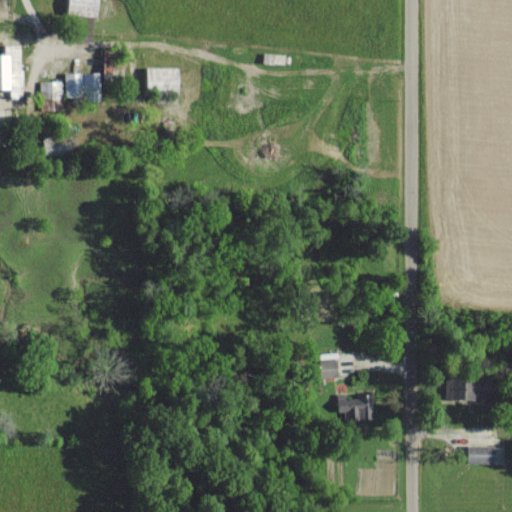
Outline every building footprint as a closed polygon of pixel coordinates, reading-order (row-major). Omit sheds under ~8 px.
[(92,13),(92,0),(67,0),(67,13),(92,13)] [(0,87),(9,87),(9,96),(20,96),(20,43),(3,43),(3,55),(0,54),(0,87)] [(175,66),(145,66),(145,87),(174,88),(175,66)] [(63,72),(64,91),(99,90),(99,71),(63,72)] [(38,79),(39,108),(62,107),(61,79),(38,79)] [(42,154),(68,154),(68,135),(43,135),(42,154)] [(336,375),(335,359),(318,359),(319,376),(336,375)] [(444,376),(443,397),(482,397),(482,376),(444,376)] [(336,393),(337,411),(343,411),(343,418),(372,418),(371,392),(356,393),(356,397),(344,397),(344,392),(336,393)] [(502,462),(502,444),(466,444),(466,462),(502,462)]
